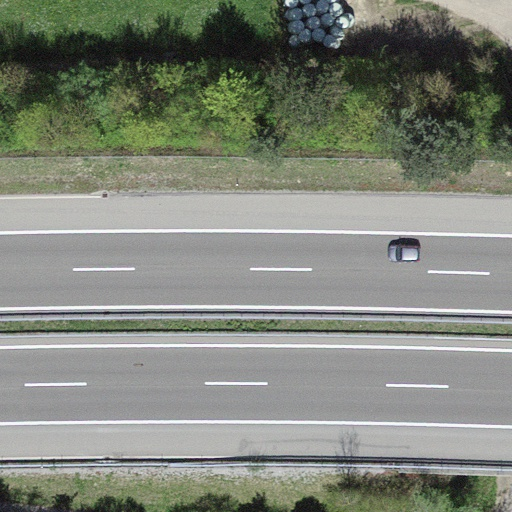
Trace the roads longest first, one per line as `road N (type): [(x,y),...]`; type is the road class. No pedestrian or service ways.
road 1 (motorway): [(511,274),(0,270)]
road 2 (motorway): [(0,385),(511,388)]
